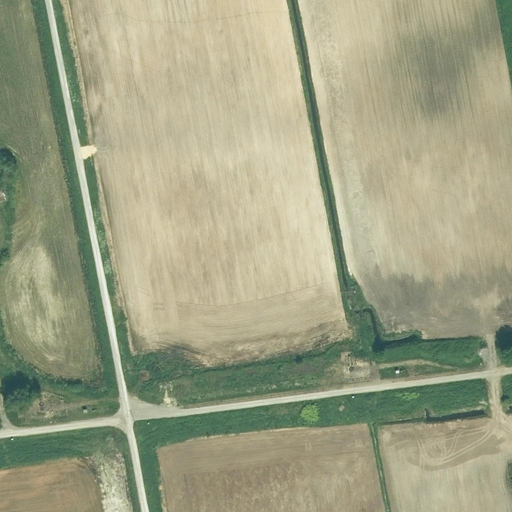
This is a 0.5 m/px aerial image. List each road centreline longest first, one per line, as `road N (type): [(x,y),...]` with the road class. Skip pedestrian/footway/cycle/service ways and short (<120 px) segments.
road 1 (track): [(46,0),(145,511)]
road 2 (track): [(0,435),(511,367)]
